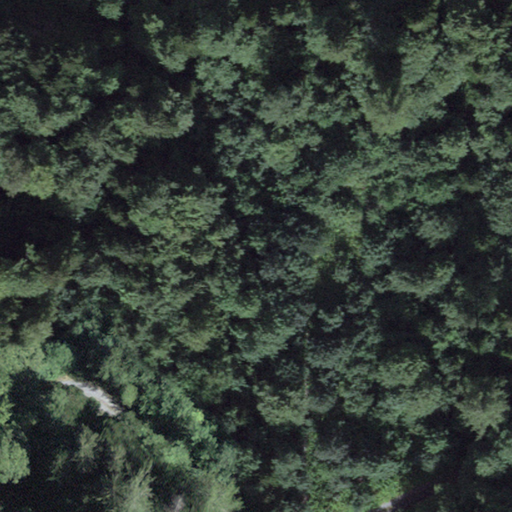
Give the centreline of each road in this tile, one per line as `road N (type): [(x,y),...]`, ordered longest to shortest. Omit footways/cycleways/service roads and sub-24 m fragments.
road 1 (track): [(0,416),(45,391),(77,386),(239,511)]
road 2 (track): [(368,511),(511,451)]
